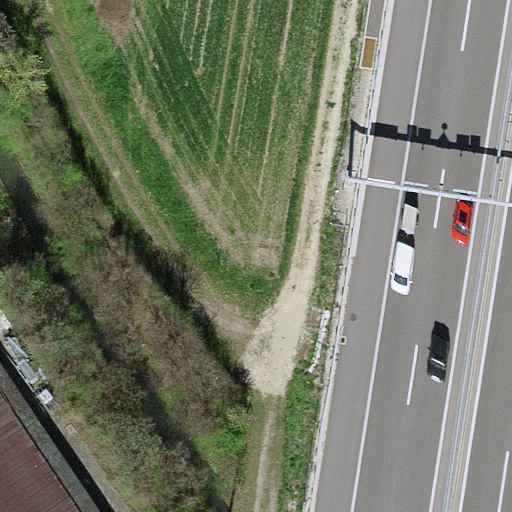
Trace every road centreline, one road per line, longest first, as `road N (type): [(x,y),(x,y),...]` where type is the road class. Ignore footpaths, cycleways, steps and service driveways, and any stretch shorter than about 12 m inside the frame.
road 1 (motorway): [(470,0),(391,511)]
road 2 (track): [(40,0),(124,172),(172,250),(236,329),(285,358)]
road 3 (track): [(285,358),(346,0)]
road 4 (track): [(262,511),(285,358)]
